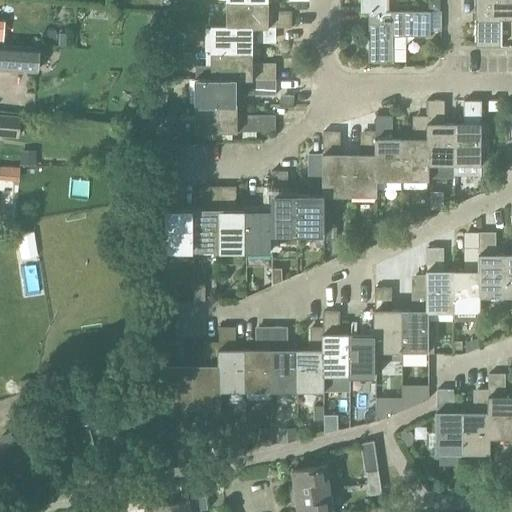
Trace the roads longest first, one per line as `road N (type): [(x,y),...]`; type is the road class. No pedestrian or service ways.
road 1 (residential): [(511,193),(224,319),(167,321)]
road 2 (residential): [(172,160),(260,161),(335,105)]
road 3 (residential): [(454,82),(379,87),(335,105)]
